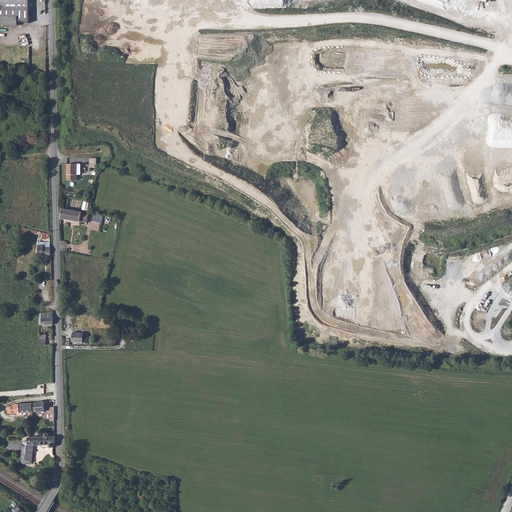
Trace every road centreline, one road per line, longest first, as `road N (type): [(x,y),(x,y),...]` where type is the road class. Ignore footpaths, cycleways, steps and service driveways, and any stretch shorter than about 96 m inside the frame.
road 1 (tertiary): [(42,511),(61,470),(51,0)]
road 2 (unknown): [(511,58),(360,51)]
road 3 (unknown): [(511,341),(482,340),(469,318),(511,263)]
